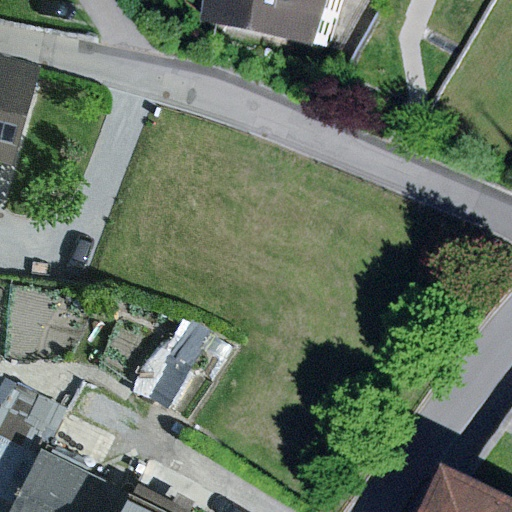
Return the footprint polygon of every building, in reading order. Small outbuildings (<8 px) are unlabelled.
[(220,0),(217,30),(326,55),(343,0),(220,0)] [(372,0),(373,0),(384,7),(343,80),(382,94),(420,108),(483,0),(372,0)] [(29,61),(0,52),(0,157),(3,159),(29,61)] [(0,399),(0,511),(4,511),(36,447),(56,405),(8,384),(0,399)] [(4,511),(104,511),(115,493),(117,489),(36,447),(4,511)] [(511,511),(511,497),(453,471),(433,511),(511,511)] [(151,511),(115,493),(104,511),(151,511)]
